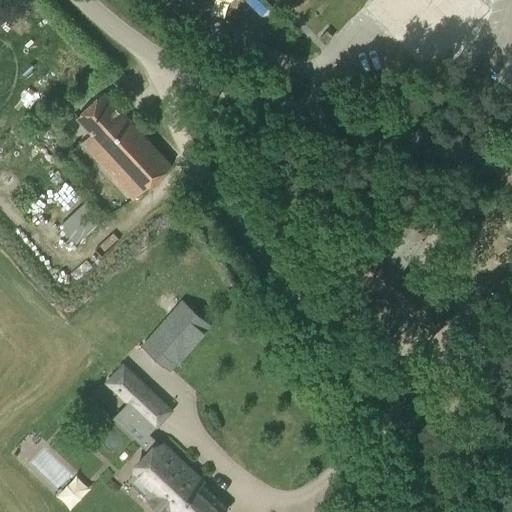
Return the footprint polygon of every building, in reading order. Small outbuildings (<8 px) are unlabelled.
[(165,0),(201,34),(230,44),(237,36),(240,39),(260,19),(240,0),(165,0)] [(319,38),(325,44),(332,37),(326,31),(319,38)] [(81,143),(133,199),(170,165),(103,92),(77,116),(92,133),(81,143)] [(57,225),(83,201),(66,183),(40,207),(57,225)] [(59,227),(75,245),(108,216),(90,198),(59,227)] [(403,232),(385,256),(348,228),(328,255),(357,276),(342,295),(369,314),(383,295),(434,332),(453,306),(403,269),(423,242),(421,237),(425,235),(429,225),(425,214),(415,210),(405,214),(400,224),(403,232)] [(141,346),(171,371),(211,325),(182,300),(141,346)] [(124,369),(108,383),(135,412),(150,398),(124,369)] [(142,462),(143,464),(136,472),(157,492),(149,501),(160,511),(166,511),(172,506),(177,511),(224,511),(227,509),(201,484),(204,481),(196,474),(195,476),(186,468),(188,466),(164,443),(161,446),(122,409),(114,417),(151,452),(142,462)]
